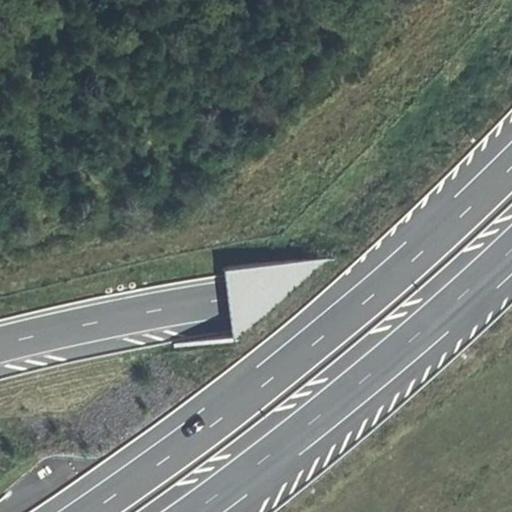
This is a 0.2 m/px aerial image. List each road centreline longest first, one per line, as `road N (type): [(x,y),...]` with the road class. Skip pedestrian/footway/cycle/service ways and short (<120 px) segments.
road 1 (motorway): [(511,156),(330,321),(80,511)]
road 2 (motorway): [(511,275),(218,300),(0,345)]
road 3 (motorway): [(182,511),(511,240)]
